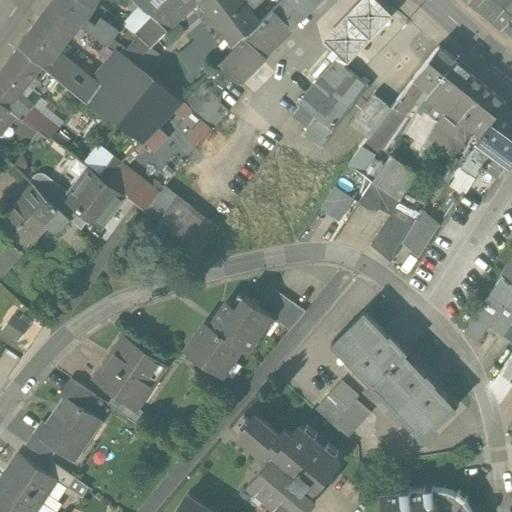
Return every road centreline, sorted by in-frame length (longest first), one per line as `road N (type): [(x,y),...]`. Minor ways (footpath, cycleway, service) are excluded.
road 1 (residential): [(0,418),(71,337),(139,297),(228,271),(316,255),(396,287),(416,306)]
road 2 (residential): [(416,306),(474,377),(507,511)]
road 3 (residential): [(416,306),(511,179)]
road 4 (unknown): [(142,205),(70,320),(71,337)]
